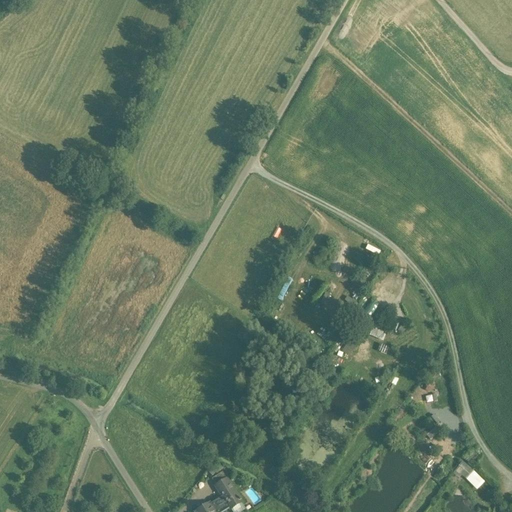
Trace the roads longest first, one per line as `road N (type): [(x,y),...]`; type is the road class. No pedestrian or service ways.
road 1 (residential): [(342,0),(96,427)]
road 2 (track): [(511,216),(320,38)]
